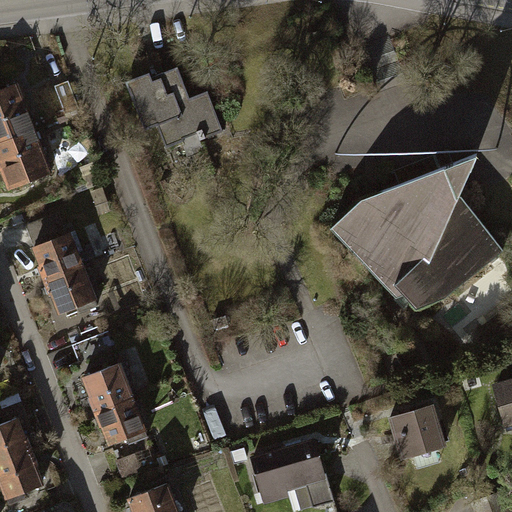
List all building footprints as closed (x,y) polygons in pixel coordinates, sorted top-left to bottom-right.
[(149,73),(127,82),(145,129),(158,125),(166,146),(183,139),(190,157),(205,151),(201,139),(223,131),(208,92),(190,99),(178,68),(151,78),(149,73)] [(68,81),(55,86),(65,113),(78,108),(68,81)] [(0,93),(0,143),(38,128),(21,85),(0,93)] [(0,143),(0,164),(10,189),(55,172),(38,128),(0,143)] [(396,172),(401,184),(455,163),(450,151),(452,150),(451,149),(391,172),(393,174),(396,172)] [(331,229),(397,297),(404,294),(414,302),(420,307),(448,297),(504,249),(462,196),(481,153),(455,163),(401,184),(363,198),(331,229)] [(103,191),(94,194),(102,214),(111,210),(103,191)] [(29,226),(49,278),(88,263),(75,231),(70,233),(62,213),(29,226)] [(49,278),(62,310),(76,304),(80,314),(104,305),(88,263),(49,278)] [(117,290),(111,292),(119,312),(125,310),(117,290)] [(404,294),(397,297),(395,300),(405,311),(414,302),(404,294)] [(106,332),(75,344),(83,362),(113,351),(106,332)] [(87,378),(100,410),(139,395),(126,362),(87,378)] [(511,380),(493,386),(509,435),(511,433),(511,380)] [(100,410),(113,443),(152,428),(139,395),(100,410)] [(433,407),(393,418),(405,458),(445,447),(433,407)] [(0,463),(35,450),(21,417),(0,425),(0,463)] [(315,439),(252,457),(265,502),(289,496),(287,489),(308,483),(314,506),(333,501),(315,439)] [(0,463),(0,465),(19,511),(33,511),(56,503),(35,450),(0,463)] [(138,452),(121,459),(128,477),(145,470),(138,452)] [(184,511),(172,481),(132,497),(138,511),(184,511)] [(511,488),(475,501),(478,511),(490,511),(507,506),(511,504),(511,488)]
